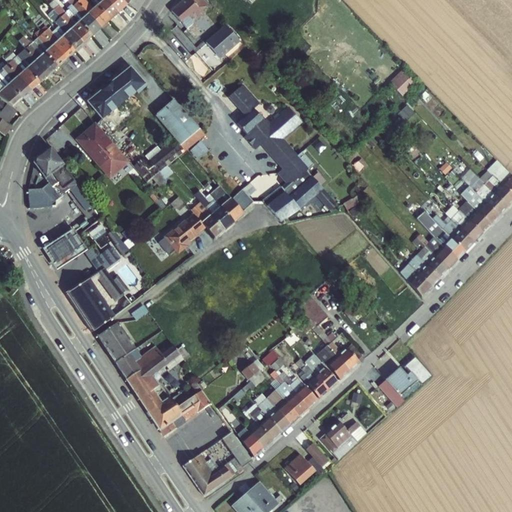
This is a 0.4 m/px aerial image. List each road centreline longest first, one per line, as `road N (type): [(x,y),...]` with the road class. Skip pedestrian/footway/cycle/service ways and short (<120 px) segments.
road 1 (residential): [(198,510),(371,360),(511,220)]
road 2 (secondary): [(198,510),(23,253)]
road 3 (secondary): [(23,253),(45,309),(179,511)]
road 4 (residential): [(0,213),(31,125),(130,39),(160,0)]
